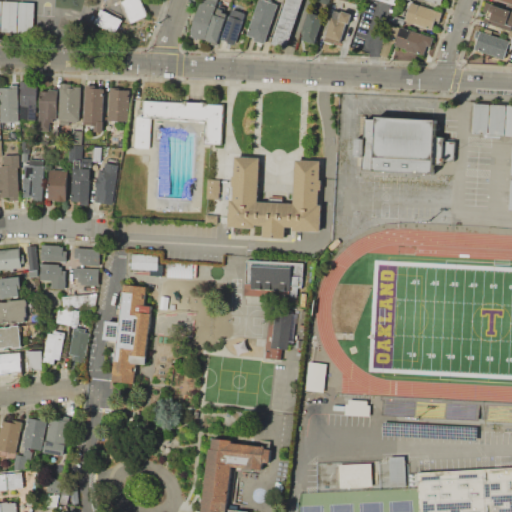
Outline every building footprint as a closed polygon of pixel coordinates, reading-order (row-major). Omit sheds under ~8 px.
[(121,2),(124,0),(140,0),(148,15),(132,23),(121,2)] [(200,0),(217,0),(205,39),(199,37),(199,40),(191,37),(192,35),(189,34),(200,0)] [(259,0),(272,0),(272,2),(278,4),(264,44),(252,40),(253,37),(247,35),(259,0)] [(286,0),(302,0),(287,48),(272,44),(286,0)] [(3,1),(19,2),(17,33),(1,32),(3,1)] [(19,2),(35,3),(33,34),(18,33),(19,2)] [(412,2),(443,12),(440,22),(436,20),(432,30),(405,21),(412,2)] [(490,4),(511,10),(511,28),(511,31),(484,22),(490,4)] [(218,8),(224,10),(223,12),(227,13),(218,43),(217,42),(216,45),(210,43),(211,41),(206,39),(215,13),(216,14),(218,8)] [(232,8),(246,13),(235,45),(222,40),(232,8)] [(101,9),(122,20),(115,35),(94,25),(101,9)] [(310,11),(325,16),(315,44),(303,40),(306,32),(303,31),(310,11)] [(340,19),(343,11),(352,14),(349,22),(346,21),(340,19)] [(394,15),(405,19),(402,26),(391,22),(394,15)] [(332,17),(340,19),(346,21),(339,43),(335,41),(334,44),(324,41),(332,17)] [(402,26),(434,37),(431,47),(427,45),(424,54),(417,52),(416,53),(406,50),(407,48),(396,45),(402,26)] [(477,29),(511,41),(505,59),(475,48),(478,38),(474,37),(477,29)] [(61,85),(81,86),(80,120),(60,119),(61,85)] [(86,85),(92,85),(92,88),(104,88),(104,131),(94,130),(94,121),(85,121),(86,85)] [(0,86),(18,87),(19,121),(0,120),(0,86)] [(110,87),(116,87),(116,89),(129,90),(128,121),(109,120),(110,87)] [(22,90),(37,90),(36,120),(21,120),(22,90)] [(41,91),(58,90),(57,121),(40,121),(41,91)] [(144,100),(143,110),(138,110),(136,147),(150,148),(151,119),(205,122),(204,146),(223,147),(226,105),(144,100)] [(511,107),(474,105),(472,135),(511,137),(511,107)] [(361,112),(443,116),(442,135),(459,136),(458,160),(441,159),(440,175),(357,170),(361,112)] [(69,145),(69,158),(82,158),(82,145),(69,145)] [(94,147),(93,160),(101,161),(102,147),(94,147)] [(4,156),(19,155),(20,201),(11,200),(10,197),(0,196),(0,166),(5,166),(4,156)] [(234,157),(230,229),(255,230),(255,227),(265,227),(264,236),(286,237),(286,229),(295,230),(295,233),(321,234),(324,162),(295,161),(293,205),(284,205),(284,200),(268,199),(268,203),(260,203),(262,159),(234,157)] [(75,159),(72,204),(89,204),(92,159),(75,159)] [(30,160),(44,160),(43,198),(24,198),(26,165),(30,165),(30,160)] [(106,163),(118,165),(113,204),(94,202),(100,169),(104,169),(106,163)] [(50,170),(49,199),(67,200),(67,170),(50,170)] [(208,179),(220,179),(219,198),(207,198),(208,179)] [(205,223),(206,214),(218,215),(218,224),(205,223)] [(26,245),(35,244),(38,276),(30,277),(26,245)] [(42,244),(60,245),(60,247),(63,247),(64,252),(68,252),(68,261),(42,261),(42,244)] [(76,246),(99,248),(97,266),(83,266),(82,263),(76,258),(76,246)] [(0,249),(19,248),(20,255),(24,254),(26,265),(22,266),(22,268),(15,268),(15,272),(0,272),(0,249)] [(133,253),(132,270),(158,271),(159,254),(133,253)] [(248,259),(305,261),(294,343),(290,343),(288,349),(283,349),(282,360),(264,358),(268,307),(243,303),(248,259)] [(192,263),(167,262),(167,276),(192,277),(192,263)] [(41,263),(59,264),(59,266),(62,267),(63,271),(67,271),(66,290),(51,289),(50,281),(41,281),(41,263)] [(74,266),(97,269),(95,286),(79,282),(77,279),(73,278),(74,266)] [(0,278),(20,277),(21,296),(0,300),(0,278)] [(124,284),(120,321),(107,321),(105,339),(117,340),(113,381),(135,383),(137,367),(137,363),(147,364),(152,305),(147,304),(148,286),(124,284)] [(63,307),(63,295),(95,293),(94,305),(63,307)] [(0,302),(2,302),(5,302),(7,302),(8,301),(11,301),(12,302),(27,299),(27,323),(17,322),(16,320),(13,321),(13,324),(10,324),(9,321),(5,322),(0,323),(0,302)] [(63,307),(59,310),(57,321),(78,327),(80,308),(63,307)] [(0,328),(21,326),(24,347),(0,348),(0,328)] [(75,327),(86,329),(86,332),(89,333),(86,356),(83,356),(82,361),(73,359),(74,355),(69,353),(73,328),(75,327)] [(54,330),(66,332),(60,359),(55,358),(54,363),(44,361),(48,333),(53,333),(54,330)] [(27,350),(43,351),(44,370),(28,371),(27,350)] [(0,354),(21,353),(22,372),(0,374),(0,354)] [(309,361),(327,363),(324,393),(306,391),(309,361)] [(370,415),(345,414),(346,404),(349,404),(349,399),(368,400),(367,404),(370,405),(370,415)] [(28,417),(48,421),(42,450),(23,446),(28,417)] [(46,440),(51,418),(71,422),(66,444),(46,440)] [(0,435),(0,449),(16,453),(22,421),(13,420),(12,422),(3,421),(0,435)] [(209,449),(202,510),(202,511),(197,511),(196,511),(253,511),(229,507),(233,468),(263,470),(264,462),(271,462),(272,448),(265,449),(264,446),(232,443),(232,439),(213,438),(212,449),(209,449)] [(46,440),(66,444),(64,456),(44,452),(46,440)] [(17,454),(28,456),(26,471),(14,469),(17,454)] [(389,455),(407,455),(408,489),(389,489),(389,455)] [(338,464),(374,461),(376,487),(340,489),(338,464)] [(420,511),(418,474),(511,467),(511,511),(420,511)] [(8,473),(22,472),(24,487),(16,487),(16,489),(9,489),(8,473)] [(61,494),(48,492),(49,478),(62,480),(61,494)] [(48,495),(59,495),(58,506),(47,506),(48,495)] [(2,511),(2,502),(9,501),(9,503),(16,502),(17,511),(2,511)]
